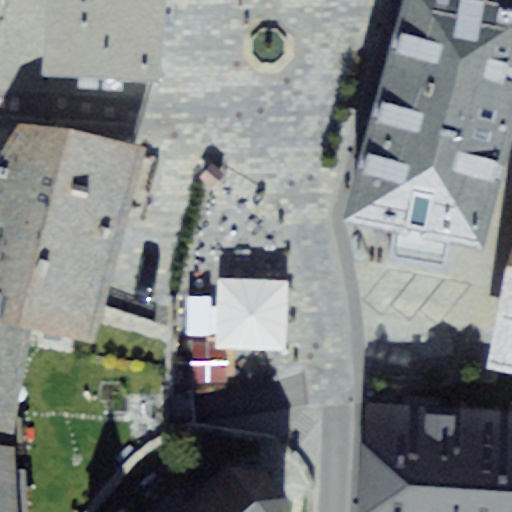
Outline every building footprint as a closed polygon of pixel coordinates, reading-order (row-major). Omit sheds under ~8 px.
[(54,0),(46,68),(160,81),(169,0),(54,0)] [(511,10),(471,0),(414,0),(357,218),(483,251),(511,140),(511,10)] [(16,128),(0,153),(0,414),(6,416),(18,354),(28,317),(88,329),(113,236),(133,151),(16,128)] [(511,299),(499,368),(511,370),(511,299)] [(511,511),(511,423),(369,417),(364,511),(511,511)] [(0,511),(15,511),(12,453),(0,451),(0,511)] [(287,511),(288,500),(273,475),(236,469),(185,510),(175,498),(159,511),(287,511)]
